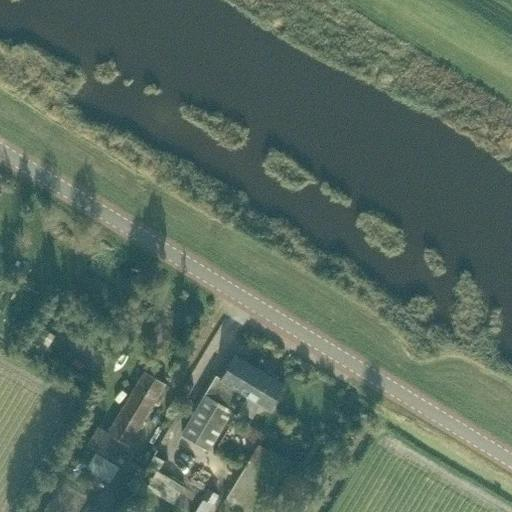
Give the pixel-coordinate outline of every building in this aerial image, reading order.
[(254,419),(262,405),(271,410),(287,384),(235,353),(221,378),(217,375),(182,434),(210,450),(233,411),(238,414),(240,411),(254,419)] [(145,372),(109,433),(126,443),(130,445),(166,384),(145,372)] [(126,443),(109,433),(99,427),(88,445),(115,461),(126,443)] [(281,464),(284,459),(259,444),(246,465),(225,502),(241,511),(251,511),(259,501),(270,508),(281,488),(282,489),(282,488),(272,481),(282,464),(281,464)] [(117,466),(97,453),(87,469),(107,481),(117,466)] [(154,455),(148,466),(158,472),(164,461),(154,455)] [(299,484),(286,506),(295,511),(305,511),(309,506),(302,501),(309,490),(299,484)] [(215,506),(220,497),(208,490),(203,499),(215,506)] [(188,503),(203,511),(207,511),(211,506),(192,496),(188,503)]
